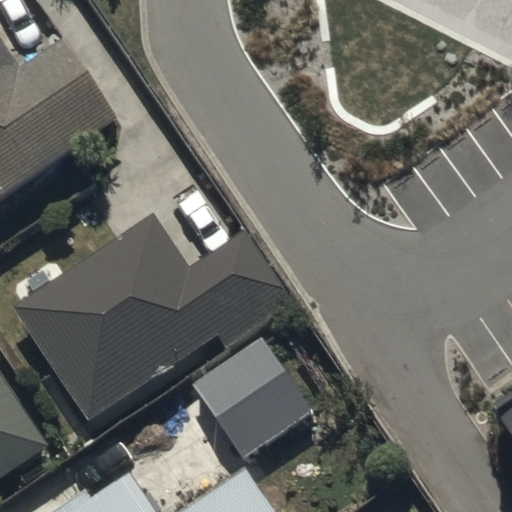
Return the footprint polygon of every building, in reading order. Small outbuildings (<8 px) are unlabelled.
[(511,0),(297,0),(267,23),(349,136),(511,17),(511,0)] [(0,210),(123,127),(69,48),(26,77),(0,38),(0,210)] [(157,217),(21,312),(101,426),(222,343),(231,356),(300,307),(250,236),(196,273),(157,217)] [(265,342),(195,390),(246,464),(316,417),(265,342)] [(0,491),(53,455),(0,376),(0,491)] [(273,511),(251,478),(199,511),(155,511),(136,483),(98,508),(93,501),(75,511),(273,511)]
